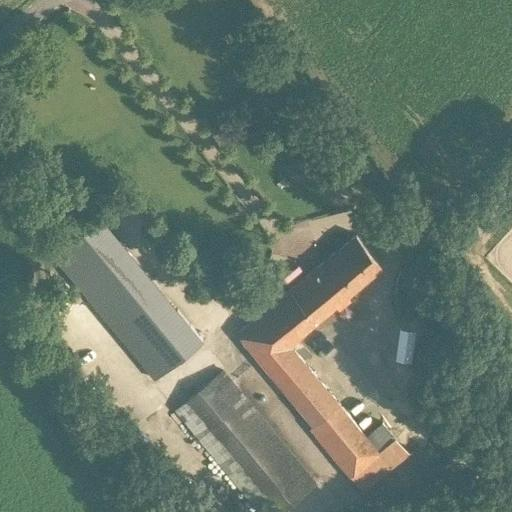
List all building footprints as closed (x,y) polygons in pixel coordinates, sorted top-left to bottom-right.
[(334,175),(309,148),(292,162),(295,166),(290,170),(298,179),(303,175),(316,190),(334,175)] [(155,383),(203,343),(99,217),(51,256),(155,383)] [(335,302),(381,264),(356,234),(310,272),(335,302)] [(365,436),(288,342),(335,302),(310,272),(237,333),(283,391),(273,398),(295,425),(304,418),(311,426),(306,431),(313,439),(315,438),(362,494),(408,453),(405,449),(402,451),(392,442),(397,439),(382,422),(365,436)] [(256,511),(283,511),(317,484),(223,370),(173,410),(256,511)]
